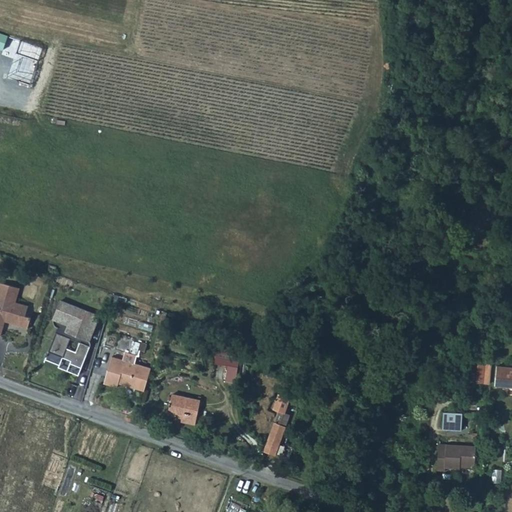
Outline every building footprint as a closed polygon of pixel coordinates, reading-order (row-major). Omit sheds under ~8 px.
[(0,31),(0,49),(7,50),(10,33),(0,31)] [(20,290),(0,284),(0,327),(4,329),(6,323),(29,329),(31,319),(26,318),(29,308),(16,304),(20,290)] [(100,316),(61,300),(54,321),(54,325),(58,329),(46,361),(59,366),(59,368),(78,377),(100,316)] [(470,367),(469,382),(481,383),(483,358),(471,357),(470,367)] [(135,392),(143,394),(149,372),(126,365),(112,360),(108,372),(104,387),(117,391),(119,387),(135,392)] [(494,384),(511,385),(511,361),(510,367),(496,366),(494,384)] [(230,362),(230,382),(238,382),(238,362),(230,362)] [(171,394),(168,413),(180,415),(179,421),(195,424),(200,400),(171,394)] [(460,431),(462,413),(443,412),(441,430),(460,431)] [(263,453),(274,457),(284,427),(273,424),(263,453)] [(437,444),(435,470),(443,471),(444,468),(459,469),(459,466),(473,467),(474,447),(437,444)]
